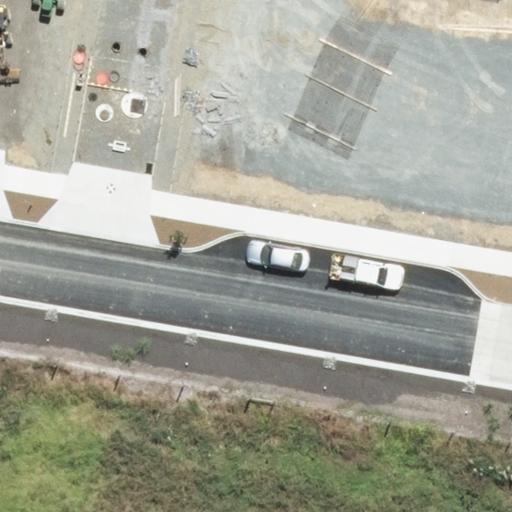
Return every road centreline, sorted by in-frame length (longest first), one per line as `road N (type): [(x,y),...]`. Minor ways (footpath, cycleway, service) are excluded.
road 1 (residential): [(92,274),(511,347)]
road 2 (residential): [(92,274),(136,0)]
